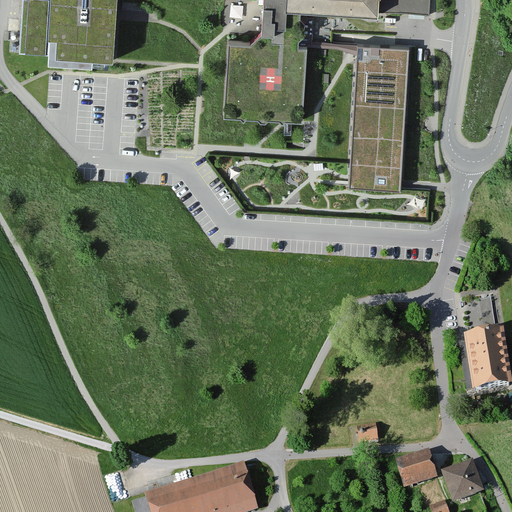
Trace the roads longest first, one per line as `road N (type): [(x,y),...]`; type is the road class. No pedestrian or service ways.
road 1 (residential): [(470,162),(435,296),(438,364),(452,442),(488,472),(506,511)]
road 2 (residential): [(470,162),(448,135),(465,0)]
